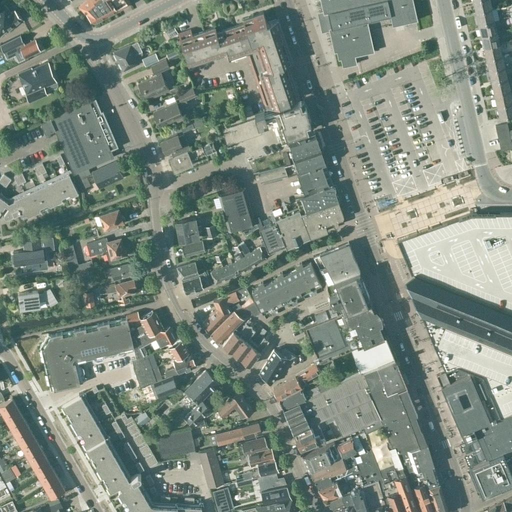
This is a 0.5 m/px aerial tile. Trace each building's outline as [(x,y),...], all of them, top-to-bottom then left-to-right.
[(86,0),(79,6),(86,14),(94,23),(95,23),(130,3),(127,0),(86,0)] [(320,0),(323,12),(328,11),(331,26),(329,27),(334,51),(337,51),(338,59),(341,58),(343,66),(357,63),(356,55),(374,51),(367,19),(390,14),(393,24),(417,19),(418,19),(413,0),(320,0)] [(491,8),(489,0),(472,0),(475,11),(491,8)] [(8,31),(22,18),(15,10),(12,12),(8,8),(5,4),(4,4),(0,8),(0,34),(6,29),(8,31)] [(491,8),(475,11),(478,23),(494,19),(491,8)] [(249,58),(251,64),(253,70),(255,75),(257,83),(259,86),(262,95),(262,97),(266,108),(299,97),(295,86),(294,84),(291,75),(290,72),(288,64),(287,63),(292,61),(291,58),(289,51),(287,45),(285,40),(283,33),(282,29),(278,20),(278,18),(267,22),(263,11),(252,15),(243,18),(244,22),(241,23),(229,27),(217,31),(215,26),(203,30),(197,32),(192,34),(191,28),(178,33),(180,38),(182,45),(189,64),(201,60),(212,57),(224,53),(228,51),(231,59),(248,53),(249,58)] [(496,31),(494,19),(478,23),(481,35),(496,31)] [(173,25),(167,29),(171,36),(178,32),(173,25)] [(499,43),(496,31),(481,35),(483,46),(499,43)] [(16,36),(4,42),(10,54),(16,51),(20,60),(25,57),(40,50),(40,49),(40,47),(38,44),(37,43),(35,39),(21,46),(16,36)] [(134,54),(140,51),(136,41),(114,51),(123,69),(138,63),(134,54)] [(483,46),(486,58),(502,55),(499,43),(483,46)] [(179,49),(166,54),(169,60),(181,55),(179,49)] [(145,65),(158,59),(155,52),(142,58),(145,65)] [(502,55),(486,58),(489,70),(504,66),(502,55)] [(154,72),(169,65),(165,57),(151,63),(154,72)] [(25,90),(30,101),(47,94),(44,86),(50,83),(51,86),(54,87),(56,86),(57,83),(47,60),(18,73),(23,85),(28,83),(30,87),(25,90)] [(507,78),(504,66),(489,70),(491,81),(507,78)] [(144,97),(152,93),(154,96),(169,89),(161,72),(138,82),(144,97)] [(507,78),(491,81),(494,93),(510,90),(507,78)] [(181,100),(195,93),(192,85),(177,92),(181,100)] [(511,101),(511,99),(510,90),(494,93),(497,105),(511,101)] [(50,118),(41,122),(45,132),(55,128),(74,172),(75,172),(78,180),(81,188),(90,185),(86,174),(90,172),(88,167),(111,156),(108,149),(117,145),(102,111),(101,111),(95,98),(90,100),(89,99),(50,117),(50,118)] [(258,124),(259,124),(264,122),(263,120),(266,119),(267,121),(271,120),(272,125),(277,140),(285,137),(303,131),(313,127),(310,117),(305,114),(304,110),(300,99),(267,110),(268,111),(264,112),(264,110),(255,114),(256,117),(258,124)] [(248,100),(241,102),(244,112),(251,110),(248,100)] [(177,122),(184,118),(176,101),(153,111),(159,126),(176,119),(177,122)] [(511,101),(497,105),(499,117),(511,114),(511,101)] [(250,119),(256,135),(262,133),(259,124),(258,124),(256,117),(250,119)] [(245,121),(250,137),(256,135),(250,119),(245,121)] [(182,132),(194,126),(192,121),(180,126),(182,132)] [(239,123),(244,139),(250,137),(245,121),(239,123)] [(495,125),(496,131),(508,128),(507,122),(495,125)] [(233,125),(239,141),(244,139),(239,123),(233,125)] [(227,127),(233,143),(239,141),(233,125),(227,127)] [(222,129),(227,145),(233,143),(227,127),(222,129)] [(322,144),(319,135),(318,130),(316,131),(315,131),(314,128),(286,138),(289,146),(292,155),(294,162),(298,173),(329,162),(322,144)] [(509,134),(508,130),(508,128),(496,131),(498,137),(509,134)] [(164,152),(173,148),(181,145),(183,151),(190,148),(184,133),(178,135),(177,134),(160,141),(164,152)] [(498,137),(499,143),(511,141),(510,138),(509,134),(498,137)] [(212,140),(194,147),(198,156),(205,153),(206,155),(216,151),(212,140)] [(511,145),(511,141),(499,143),(501,150),(511,147),(511,145)] [(173,148),(176,154),(183,151),(181,145),(173,148)] [(194,147),(190,148),(183,151),(176,154),(169,156),(175,170),(193,163),(191,159),(198,156),(194,147)] [(260,171),(253,172),(254,173),(258,172),(260,178),(259,179),(261,179),(262,179),(281,174),(282,174),(285,173),(287,172),(293,171),(286,151),(282,153),(286,164),(260,171)] [(116,160),(92,171),(99,187),(123,176),(116,160)] [(298,173),(304,190),(332,181),(335,180),(329,162),(298,173)] [(78,192),(69,172),(8,201),(0,195),(0,210),(1,209),(4,211),(4,215),(8,216),(21,211),(22,215),(25,213),(28,214),(28,215),(34,212),(39,210),(39,209),(40,206),(44,204),(47,203),(50,204),(51,205),(56,202),(61,199),(62,196),(66,194),(69,192),(72,193),(73,194),(78,192)] [(375,173),(366,177),(373,196),(382,192),(375,173)] [(281,174),(262,179),(263,184),(283,179),(281,174)] [(333,184),(332,181),(304,190),(295,194),(296,197),(294,197),(298,206),(297,206),(298,209),(299,209),(303,208),(340,195),(336,183),(333,184)] [(218,194),(223,210),(229,230),(255,222),(244,187),(218,194)] [(303,208),(312,235),(328,230),(326,223),(333,221),(334,224),(337,225),(339,224),(339,222),(345,220),(347,216),(345,209),(343,210),(341,206),(342,206),(343,204),(343,202),(341,202),(340,202),(339,200),(341,199),(340,195),(303,208)] [(278,217),(275,218),(276,221),(285,245),(285,246),(288,245),(290,244),(310,236),(312,235),(303,208),(299,209),(298,209),(288,213),(286,207),(282,209),(285,214),(278,217)] [(99,214),(102,225),(90,229),(92,235),(98,233),(99,234),(105,232),(104,228),(124,222),(119,208),(99,214)] [(400,237),(397,239),(402,251),(405,259),(411,273),(412,274),(433,282),(429,293),(428,293),(421,312),(421,313),(421,314),(426,325),(445,370),(436,374),(461,432),(465,442),(468,440),(468,441),(469,440),(478,462),(480,461),(486,459),(487,459),(492,457),(492,456),(503,452),(505,456),(507,463),(511,472),(511,471),(511,212),(475,212),(471,212),(469,213),(400,237)] [(180,240),(199,236),(195,217),(176,221),(180,240)] [(269,252),(269,251),(285,245),(276,221),(263,226),(259,217),(254,218),(255,223),(257,222),(264,241),(269,252)] [(120,238),(108,241),(107,236),(86,242),(90,255),(106,251),(109,262),(119,259),(118,255),(126,253),(124,247),(122,247),(120,238)] [(24,249),(13,251),(14,264),(45,260),(43,247),(42,247),(40,238),(22,240),(24,249)] [(202,239),(182,244),(185,256),(205,251),(202,239)] [(72,241),(63,244),(72,275),(94,269),(92,260),(78,264),(72,241)] [(244,241),(238,244),(251,266),(266,256),(265,254),(269,252),(264,241),(262,241),(260,246),(260,245),(250,251),(244,241)] [(320,269),(327,281),(333,279),(334,281),(346,275),(359,270),(360,270),(354,256),(349,241),(334,247),(313,256),(320,269)] [(239,273),(251,266),(238,244),(234,247),(237,251),(234,253),(236,259),(234,260),(232,261),(237,273),(239,273)] [(223,253),(215,256),(217,261),(225,258),(223,253)] [(195,260),(177,266),(181,278),(205,271),(204,266),(198,268),(195,260)] [(301,261),(299,262),(314,293),(316,292),(314,288),(315,288),(313,285),(321,281),(310,260),(302,264),(301,261)] [(129,261),(112,267),(104,269),(105,274),(112,272),(114,277),(132,272),(129,261)] [(232,261),(221,266),(226,278),(237,273),(232,261)] [(311,295),(314,293),(299,262),(296,263),(297,266),(290,270),(301,291),(307,288),(309,291),(311,295)] [(215,282),(226,278),(221,266),(211,270),(211,271),(215,282)] [(281,271),(279,272),(295,303),(297,302),(295,298),(294,295),(301,291),(290,270),(283,273),(281,271)] [(359,270),(346,275),(334,281),(333,279),(327,281),(327,283),(327,287),(329,292),(327,292),(329,296),(332,304),(333,303),(334,307),(328,309),(331,316),(344,312),(372,301),(359,270)] [(200,275),(183,281),(187,292),(204,287),(201,278),(206,276),(205,271),(199,273),(200,275)] [(292,304),(295,303),(279,272),(277,273),(278,276),(271,279),(282,301),(288,298),(289,301),(290,301),(292,304)] [(122,294),(124,294),(134,291),(133,287),(136,286),(134,277),(101,286),(103,296),(120,291),(121,291),(122,294)] [(275,305),(282,301),(271,279),(269,280),(267,278),(260,281),(276,313),(278,312),(276,308),(275,305)] [(273,314),(276,313),(260,281),(257,283),(259,286),(251,290),(262,311),(269,308),(270,311),(271,310),(273,314)] [(238,298),(238,297),(249,292),(245,286),(213,300),(214,303),(216,308),(213,310),(212,310),(208,314),(210,314),(202,322),(210,333),(231,312),(226,304),(238,298)] [(50,304),(56,301),(49,288),(43,292),(44,293),(42,294),(38,294),(37,290),(19,293),(21,308),(39,305),(39,300),(47,299),(50,304)] [(93,291),(84,292),(86,306),(95,305),(93,291)] [(125,299),(124,294),(122,294),(121,291),(120,291),(122,299),(118,301),(119,305),(130,302),(129,298),(125,299)] [(226,304),(231,312),(233,310),(235,311),(243,317),(252,313),(254,315),(259,312),(249,292),(238,297),(238,298),(226,304)] [(328,317),(324,319),(317,321),(313,323),(305,326),(319,360),(329,356),(329,358),(331,357),(333,356),(338,354),(339,354),(351,349),(385,334),(372,301),(344,312),(331,316),(328,317)] [(128,320),(140,317),(138,310),(126,314),(128,320)] [(140,317),(145,327),(133,334),(136,339),(148,332),(149,334),(153,332),(161,328),(161,327),(152,310),(140,317)] [(233,310),(231,312),(210,333),(219,341),(234,326),(243,318),(243,317),(235,311),(233,310)] [(314,314),(317,321),(324,319),(328,317),(325,310),(314,314)] [(110,351),(122,348),(134,345),(131,335),(126,316),(120,318),(121,321),(115,322),(110,323),(109,320),(103,322),(97,323),(98,326),(92,328),(86,329),(86,326),(80,327),(73,329),(74,332),(69,333),(63,334),(62,331),(50,334),(48,333),(45,338),(44,340),(43,342),(40,347),(42,348),(44,360),(48,360),(49,365),(50,371),(47,371),(49,378),(50,384),(53,383),(55,389),(80,383),(78,371),(75,361),(73,362),(72,360),(73,358),(74,357),(77,356),(77,358),(86,356),(98,353),(110,351)] [(238,342),(251,326),(250,325),(252,322),(249,319),(246,322),(245,322),(239,330),(234,326),(228,335),(222,343),(231,350),(238,342)] [(136,340),(138,344),(139,346),(157,337),(162,346),(176,338),(170,325),(162,330),(161,328),(153,332),(149,334),(136,340)] [(240,357),(247,349),(253,341),(248,337),(255,329),(251,326),(238,342),(231,350),(240,357)] [(385,334),(351,349),(361,372),(395,358),(385,334)] [(250,364),(256,356),(269,339),(264,336),(257,344),(253,341),(247,349),(240,357),(250,364)] [(168,346),(175,358),(177,358),(188,352),(181,339),(168,346)] [(423,342),(414,346),(421,364),(430,361),(423,342)] [(140,386),(156,380),(152,368),(146,370),(145,365),(150,363),(148,357),(145,358),(141,351),(139,346),(138,344),(134,345),(136,357),(132,358),(134,366),(135,371),(140,386)] [(273,347),(264,364),(259,372),(270,381),(283,361),(287,356),(283,353),(281,352),(273,347)] [(283,353),(287,356),(290,358),(296,354),(285,347),(281,352),(283,353)] [(166,370),(168,376),(172,375),(196,366),(191,353),(177,358),(175,358),(174,359),(177,366),(166,370)] [(333,415),(342,436),(362,427),(365,432),(383,424),(392,446),(395,445),(398,452),(401,451),(402,453),(427,443),(425,437),(424,437),(421,430),(422,429),(416,414),(417,414),(405,386),(406,386),(401,372),(396,361),(397,361),(396,358),(395,358),(361,372),(339,382),(320,391),(321,391),(311,396),(300,400),(283,407),(287,416),(290,425),(293,433),(311,425),(317,422),(333,415)] [(298,373),(286,380),(273,387),(277,396),(291,389),(301,384),(299,380),(303,378),(304,380),(321,371),(317,363),(298,373)] [(157,366),(152,368),(156,380),(162,378),(157,366)] [(212,388),(217,383),(218,382),(205,369),(184,391),(192,398),(197,403),(201,399),(212,388)] [(162,378),(156,380),(140,386),(139,387),(142,395),(156,390),(154,387),(157,386),(159,391),(163,389),(165,393),(176,389),(175,385),(176,384),(172,375),(168,376),(162,378)] [(279,399),(283,407),(300,400),(311,396),(321,391),(320,391),(339,382),(335,376),(305,390),(304,387),(279,399)] [(228,397),(217,408),(224,416),(232,408),(236,406),(243,416),(252,411),(238,391),(228,397)] [(113,488),(117,489),(119,492),(130,511),(201,511),(201,506),(153,504),(150,502),(138,481),(137,479),(140,477),(141,474),(137,473),(129,478),(81,394),(62,405),(110,488),(111,489),(113,488)] [(0,403),(0,406),(5,415),(18,407),(12,397),(0,403)] [(197,403),(184,417),(193,426),(195,424),(198,426),(205,425),(204,422),(201,418),(211,408),(201,399),(197,403)] [(18,407),(5,415),(11,425),(24,417),(18,407)] [(11,425),(16,435),(30,428),(24,417),(11,425)] [(244,436),(261,431),(257,421),(241,426),(215,433),(218,442),(244,436)] [(293,433),(297,442),(315,435),(311,425),(310,425),(293,433)] [(16,435),(22,445),(36,438),(30,428),(16,435)] [(157,435),(161,456),(195,449),(193,437),(192,438),(190,428),(157,435)] [(322,432),(315,435),(297,442),(301,451),(325,441),(322,432)] [(359,452),(362,460),(364,467),(377,462),(372,449),(365,451),(357,434),(352,437),(359,452)] [(240,453),(246,452),(269,447),(264,435),(237,442),(240,453)] [(343,456),(358,449),(352,436),(337,443),(343,456)] [(36,438),(22,445),(28,456),(42,448),(36,438)] [(335,442),(303,455),(309,467),(340,455),(335,442)] [(421,476),(423,481),(425,487),(439,482),(427,443),(402,453),(412,479),(421,476)] [(271,446),(269,447),(246,452),(247,455),(249,455),(250,458),(256,456),(257,461),(274,457),(271,446)] [(220,454),(215,455),(213,447),(199,451),(202,464),(217,460),(221,459),(220,454)] [(47,458),(42,448),(28,456),(34,466),(47,458)] [(472,465),(469,466),(482,496),(483,496),(485,495),(501,488),(511,483),(511,473),(511,472),(507,463),(505,456),(503,452),(492,456),(492,457),(487,459),(486,459),(480,461),(478,462),(472,464),(472,465)] [(309,468),(318,487),(336,478),(338,478),(335,471),(346,467),(342,455),(309,468)] [(53,468),(47,458),(34,466),(40,476),(53,468)] [(251,470),(242,472),(244,477),(244,479),(251,477),(258,475),(276,470),(278,470),(275,458),(257,463),(259,468),(251,470)] [(220,471),(217,460),(202,464),(206,475),(220,471)] [(53,468),(40,476),(46,486),(59,478),(53,468)] [(278,477),(276,470),(258,475),(258,478),(264,502),(291,496),(284,476),(278,477)] [(223,483),(220,471),(206,475),(209,487),(210,486),(223,483)] [(418,511),(404,472),(394,476),(399,489),(406,511),(418,511)] [(361,487),(368,508),(370,507),(371,511),(380,511),(369,475),(368,473),(361,476),(364,486),(361,487)] [(380,511),(393,511),(390,506),(386,507),(378,478),(377,478),(375,473),(369,475),(380,511)] [(394,476),(383,480),(393,511),(406,511),(399,489),(394,476)] [(355,503),(357,511),(368,511),(368,508),(361,487),(361,486),(363,485),(360,477),(355,478),(357,487),(354,489),(356,495),(352,496),(354,500),(355,503)] [(65,489),(59,478),(46,486),(52,496),(65,489)] [(339,484),(336,478),(318,487),(324,497),(325,497),(326,498),(349,487),(346,481),(339,484)] [(422,511),(433,511),(425,487),(423,481),(414,485),(422,511)] [(443,493),(439,482),(425,487),(433,511),(447,511),(448,511),(443,493)] [(327,500),(336,511),(355,503),(354,500),(353,500),(350,490),(342,493),(327,500)] [(511,511),(511,495),(487,507),(487,508),(483,509),(484,511),(483,511),(511,511)] [(291,496),(264,502),(242,507),(242,511),(284,511),(296,509),(291,496)] [(12,500),(1,505),(3,511),(17,511),(18,511),(12,500)] [(64,511),(60,501),(49,505),(52,511),(57,510),(57,511),(64,511)] [(357,511),(355,503),(336,511),(357,511)]
